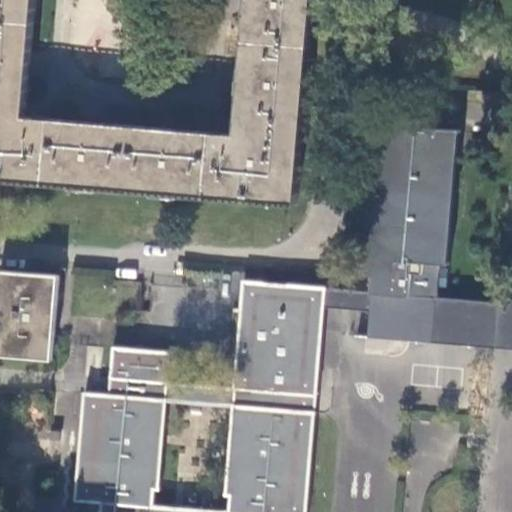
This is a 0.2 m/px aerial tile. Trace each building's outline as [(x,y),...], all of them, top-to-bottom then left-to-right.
[(247,0),(242,68),(236,132),(221,131),(142,124),(92,119),(36,114),(26,113),(30,68),(31,59),(36,0),(0,0),(0,178),(297,203),(313,0),(247,0)] [(376,275),(375,292),(439,297),(442,262),(450,263),(462,129),(426,126),(427,117),(380,113),(366,274),(376,275)] [(0,274),(0,353),(54,358),(61,275),(0,270),(0,274)] [(104,502),(103,511),(308,511),(326,307),(328,288),(245,281),(236,388),(169,382),(172,352),(117,347),(113,396),(86,394),(77,500),(104,502)] [(326,307),(373,311),(375,292),(328,288),(326,307)] [(372,336),(511,346),(511,303),(439,297),(375,292),(373,311),(372,336)]
